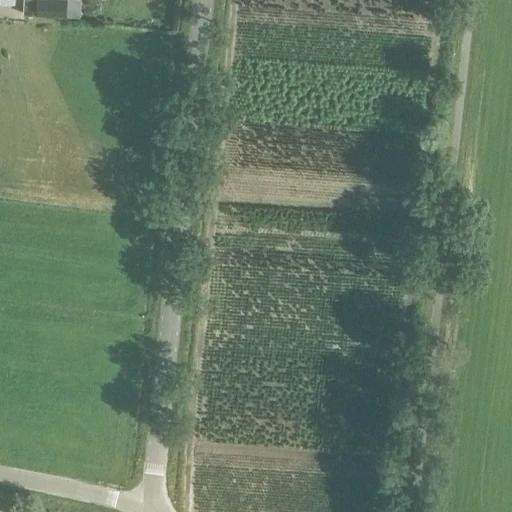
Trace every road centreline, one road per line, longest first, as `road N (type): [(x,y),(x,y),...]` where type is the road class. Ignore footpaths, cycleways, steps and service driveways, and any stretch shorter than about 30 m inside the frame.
road 1 (unclassified): [(154,511),(206,0)]
road 2 (unclassified): [(140,511),(0,477)]
